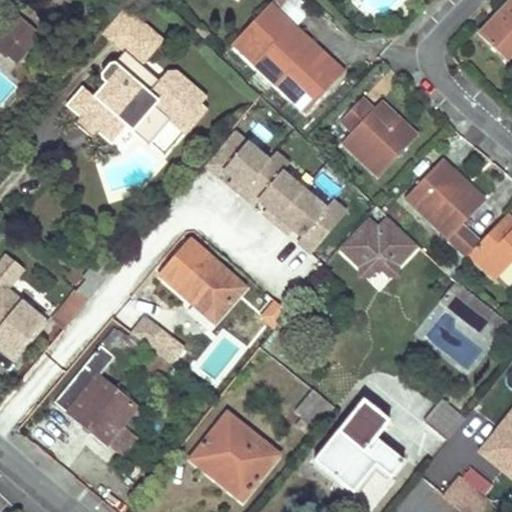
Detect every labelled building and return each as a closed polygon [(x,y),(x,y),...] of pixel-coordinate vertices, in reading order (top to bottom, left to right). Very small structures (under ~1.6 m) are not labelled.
[(511,60),(511,0),(510,0),(478,36),(509,64),(511,60)] [(294,25),(271,3),(233,43),(273,83),(306,115),(345,75),(330,62),(324,69),(310,57),(306,63),(294,50),(299,44),(287,32),(294,25)] [(125,18),(120,13),(96,39),(102,44),(125,18)] [(157,46),(125,18),(102,44),(117,58),(108,68),(103,68),(94,78),(95,84),(98,87),(87,100),(77,90),(60,110),(74,122),(77,124),(81,119),(92,129),(88,134),(93,138),(105,148),(119,132),(125,137),(136,124),(142,129),(154,128),(156,124),(171,137),(184,123),(192,126),(201,115),(195,110),(199,105),(169,78),(161,77),(149,92),(131,76),(157,46)] [(324,69),(330,62),(294,25),(287,32),(299,44),(294,50),(306,63),(310,57),(324,69)] [(5,53),(15,42),(0,28),(0,52),(3,56),(5,53)] [(404,35),(401,32),(398,29),(390,38),(396,44),(404,35)] [(17,64),(27,54),(15,42),(5,53),(17,64)] [(361,102),(350,113),(339,124),(351,136),(340,146),(375,181),(416,141),(395,119),(383,131),(370,117),(373,114),(361,102)] [(383,131),(395,119),(382,106),(373,114),(370,117),(383,131)] [(77,124),(74,122),(68,128),(87,144),(93,138),(88,134),(92,129),(81,119),(77,124)] [(178,142),(192,126),(184,123),(171,137),(178,142)] [(178,142),(171,137),(156,124),(154,128),(142,129),(136,124),(125,137),(158,165),(178,142)] [(268,163),(234,134),(208,165),(220,174),(223,171),(245,189),(240,195),(254,207),(259,201),(303,237),(297,244),(310,254),(344,213),(331,202),(326,207),(283,172),(287,165),(275,155),(268,163)] [(455,173),(450,167),(444,161),(405,200),(448,242),(481,209),(450,178),(455,173)] [(450,178),(481,209),(487,204),(455,173),(450,178)] [(395,262),(412,241),(382,216),(371,228),(361,219),(337,249),(358,266),(371,277),(375,271),(380,271),(384,276),(395,262)] [(511,223),(506,218),(470,256),(496,281),(511,263),(511,223)] [(146,263),(166,281),(187,299),(190,295),(217,317),(242,288),(175,230),(146,263)] [(0,261),(0,348),(12,358),(41,322),(0,288),(0,278),(11,266),(12,265),(3,258),(0,261)] [(390,276),(396,275),(395,270),(395,262),(384,276),(390,276)] [(0,280),(5,284),(16,271),(11,266),(0,278),(0,280)] [(358,273),(358,278),(364,278),(371,277),(358,266),(358,273)] [(85,280),(76,292),(66,303),(70,306),(55,323),(63,330),(112,272),(107,267),(97,278),(87,269),(81,277),(85,280)] [(503,321),(458,281),(441,301),(487,340),(503,321)] [(287,314),(273,301),(259,317),(273,329),(287,314)] [(145,315),(132,332),(169,361),(182,343),(145,315)] [(138,404),(131,399),(124,394),(125,392),(117,385),(113,390),(99,379),(114,359),(121,365),(140,342),(129,335),(126,338),(114,330),(54,404),(105,445),(138,404)] [(155,354),(146,365),(137,376),(150,387),(169,365),(155,354)] [(332,404),(311,388),(294,410),(314,426),(332,404)] [(385,420),(361,400),(356,406),(381,425),(385,420)] [(463,422),(442,405),(424,427),(445,445),(463,422)] [(374,465),(382,471),(390,478),(402,462),(371,437),(381,425),(356,406),(313,460),(352,492),(374,465)] [(511,409),(482,448),(511,471),(511,409)] [(226,414),(207,437),(189,459),(241,501),(277,455),(226,414)] [(462,432),(483,445),(493,429),(472,415),(462,432)] [(460,511),(482,511),(491,502),(479,493),(488,483),(471,470),(467,475),(463,480),(448,468),(431,489),(460,511)] [(479,493),(491,502),(506,483),(495,474),(488,483),(479,493)]
